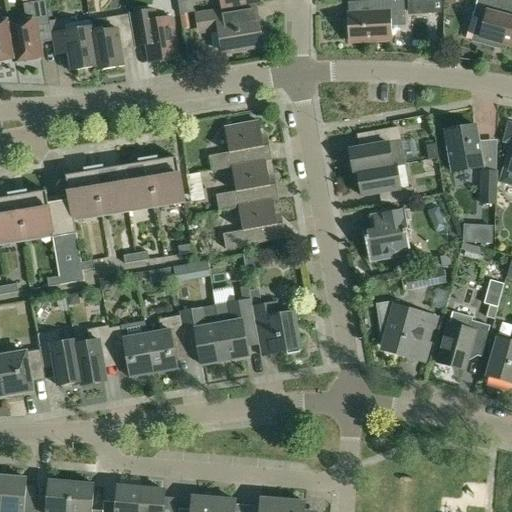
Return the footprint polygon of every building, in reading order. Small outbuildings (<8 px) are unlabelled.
[(21,15),(22,23),(11,25),(15,58),(16,62),(27,60),(29,62),(37,61),(39,58),(42,57),(37,26),(50,24),(50,22),(47,0),(24,4),(26,14),(21,15)] [(154,10),(135,14),(132,0),(127,0),(130,14),(134,38),(146,36),(150,62),(178,57),(171,18),(156,20),(154,10)] [(406,25),(404,0),(394,0),(368,1),(369,14),(350,15),(350,24),(347,24),(347,37),(351,37),(351,41),(391,39),(390,26),(406,25)] [(412,0),(413,17),(447,17),(447,0),(412,0)] [(511,45),(511,18),(501,15),(504,4),(508,5),(508,3),(496,0),(478,0),(473,18),(478,19),(472,42),(503,50),(505,44),(511,45)] [(255,6),(199,16),(201,31),(221,28),(225,52),(262,46),(261,40),(265,39),(263,26),(259,27),(255,6)] [(109,31),(93,33),(98,67),(98,71),(125,66),(121,43),(135,41),(134,38),(130,14),(107,18),(109,31)] [(73,18),(50,22),(50,24),(55,48),(69,46),(73,71),(98,67),(93,33),(92,27),(75,30),(73,18)] [(15,58),(11,25),(10,21),(0,22),(0,62),(4,62),(6,60),(15,58)] [(267,162),(273,161),(270,145),(264,146),(260,122),(226,128),(230,152),(210,156),(213,171),(233,168),(233,167),(267,161),(267,162)] [(511,124),(506,141),(511,142),(511,153),(511,156),(509,155),(501,184),(511,186),(511,124)] [(446,131),(454,172),(484,167),(476,125),(446,131)] [(350,150),(354,174),(397,166),(406,165),(403,150),(399,127),(373,132),(375,146),(350,150)] [(50,287),(85,281),(84,271),(95,269),(94,261),(82,263),(74,213),(184,195),(178,157),(67,176),(71,199),(49,203),(47,191),(0,199),(0,237),(52,229),(60,277),(48,279),(50,287)] [(277,184),(271,185),(267,162),(267,161),(233,167),(233,168),(237,191),(217,195),(220,210),(240,207),(240,206),(274,200),(274,201),(280,200),(277,184)] [(390,204),(416,199),(414,187),(401,189),(397,166),(354,174),(355,174),(359,174),(363,197),(388,192),(390,204)] [(482,204),(496,204),(497,172),(483,172),(482,204)] [(205,173),(191,175),(194,200),(207,199),(205,173)] [(240,206),(240,207),(244,230),(224,234),(227,249),(287,239),(284,223),(278,224),(274,201),(274,200),(240,206)] [(370,261),(412,254),(404,211),(376,216),(379,236),(366,239),(370,261)] [(478,228),(464,227),(463,244),(477,244),(478,228)] [(181,255),(193,253),(191,245),(179,247),(181,255)] [(294,263),(293,250),(270,251),(271,264),(294,263)] [(126,264),(150,260),(149,252),(125,256),(126,264)] [(440,259),(426,261),(428,271),(441,268),(440,259)] [(185,266),(173,268),(176,283),(188,281),(185,266)] [(428,271),(417,273),(420,290),(447,285),(444,267),(441,268),(428,271)] [(172,280),(170,269),(162,270),(164,281),(172,280)] [(0,295),(19,292),(18,284),(0,287),(0,295)] [(490,306),(498,308),(501,297),(488,293),(485,305),(490,306)] [(287,356),(301,353),(295,321),(299,320),(296,300),(262,306),(261,298),(252,300),(257,326),(262,356),(286,352),(287,356)] [(227,304),(228,305),(216,308),(226,361),(250,357),(244,328),(257,326),(252,300),(227,304)] [(396,315),(397,311),(385,308),(377,305),(380,323),(382,336),(387,337),(384,349),(412,357),(417,341),(429,344),(435,323),(424,319),(423,323),(396,315)] [(498,308),(490,306),(486,318),(494,320),(498,308)] [(181,313),(181,316),(185,339),(197,337),(202,365),(226,361),(216,308),(205,310),(205,308),(181,313)] [(482,357),(491,326),(473,321),(474,318),(453,312),(439,363),(465,371),(470,354),(482,357)] [(162,332),(149,334),(148,335),(155,374),(178,369),(174,344),(186,342),(185,339),(181,316),(160,320),(162,332)] [(149,334),(146,322),(110,329),(115,354),(115,355),(127,353),(131,378),(155,374),(148,335),(149,334)] [(91,342),(76,345),(82,382),(83,386),(107,382),(103,357),(115,354),(110,329),(110,326),(89,330),(91,342)] [(38,335),(41,350),(43,363),(55,361),(59,386),(61,386),(64,389),(73,388),(75,383),(82,382),(76,345),(76,341),(62,343),(59,331),(38,335)] [(511,342),(498,338),(488,377),(511,383),(511,342)] [(24,392),(34,391),(32,382),(34,379),(45,377),(41,350),(0,357),(8,400),(25,396),(24,392)] [(0,401),(8,400),(0,357),(0,356),(0,401)] [(189,390),(204,388),(202,373),(187,375),(189,390)] [(35,511),(36,507),(26,506),(28,479),(5,477),(2,511),(35,511)] [(69,511),(72,483),(50,481),(48,502),(36,501),(36,507),(35,511),(69,511)] [(103,511),(93,510),(95,484),(72,483),(69,511),(103,511)] [(139,511),(142,488),(119,486),(116,511),(139,511)] [(164,511),(166,490),(142,488),(139,511),(164,511)] [(214,511),(216,495),(208,494),(203,498),(193,497),(191,511),(214,511)] [(235,511),(237,500),(227,500),(223,495),(216,495),(214,511),(235,511)] [(283,511),(285,500),(261,498),(260,511),(283,511)] [(285,500),(283,511),(305,511),(306,502),(285,500)]
